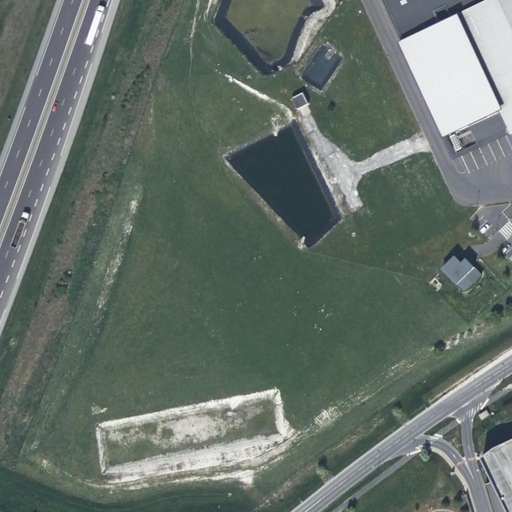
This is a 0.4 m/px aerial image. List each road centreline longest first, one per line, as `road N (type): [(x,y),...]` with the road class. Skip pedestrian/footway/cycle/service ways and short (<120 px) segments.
road 1 (motorway): [(0,270),(98,0)]
road 2 (unclassified): [(511,363),(306,511)]
road 3 (motorway): [(71,0),(0,197)]
